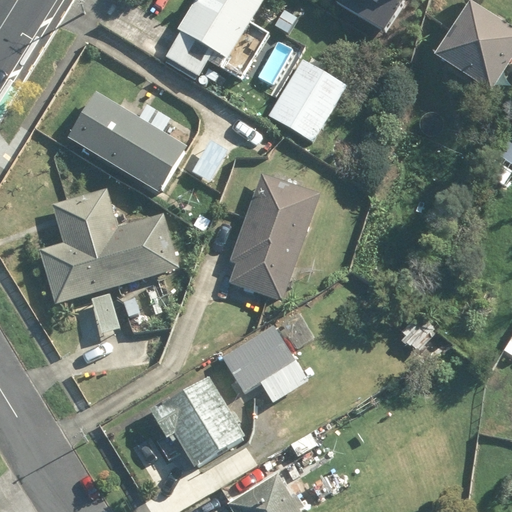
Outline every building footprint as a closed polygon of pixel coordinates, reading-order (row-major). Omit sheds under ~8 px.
[(235,61),(271,0),(203,0),(184,32),(187,34),(172,58),(202,77),(218,51),(235,61)] [(357,0),(355,6),(401,27),(413,0),(357,0)] [(511,69),(511,26),(476,3),(441,54),(497,92),(511,69)] [(304,61),(272,117),(319,145),(352,89),(304,61)] [(100,91),(72,138),(165,195),(193,148),(100,91)] [(511,188),(511,137),(488,173),(511,188)] [(286,301),(325,195),(271,176),(232,282),(286,301)] [(45,251),(60,305),(186,270),(170,215),(124,228),(115,194),(59,209),(69,245),(45,251)] [(116,295),(96,301),(106,340),(126,334),(116,295)] [(303,315),(283,329),(299,355),(320,341),(303,315)] [(278,329),(227,361),(249,396),(300,363),(278,329)] [(200,469),(209,463),(221,483),(270,455),(256,431),(248,435),(216,381),(156,416),(172,443),(182,438),(200,469)] [(305,511),(282,476),(234,507),(236,511),(305,511)]
